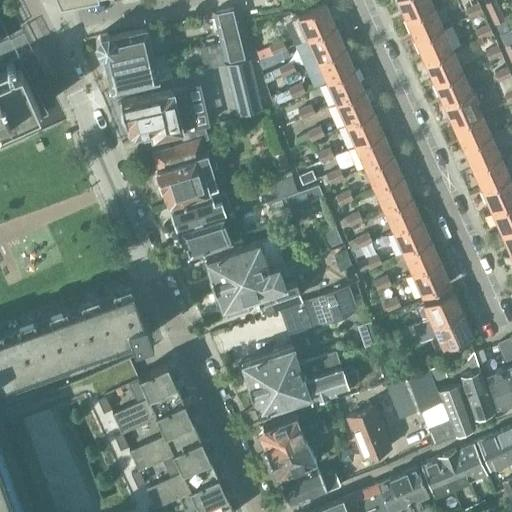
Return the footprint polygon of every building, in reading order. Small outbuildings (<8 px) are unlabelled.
[(397,0),(405,18),(433,5),(430,0),(397,0)] [(489,0),(485,2),(490,12),(499,8),(494,0),(489,0)] [(465,7),(469,16),(482,10),(478,1),(465,7)] [(298,15),(307,37),(334,25),(325,3),(298,15)] [(405,18),(415,39),(442,27),(433,5),(405,18)] [(213,11),(224,59),(248,53),(236,6),(233,7),(233,8),(216,11),(216,10),(213,11)] [(499,8),(490,12),(495,23),(504,19),(499,8)] [(0,135),(48,114),(18,55),(17,56),(8,37),(9,37),(0,19),(0,135)] [(475,29),(479,37),(492,31),(488,23),(475,29)] [(307,37),(317,58),(344,46),(334,25),(307,37)] [(102,51),(106,66),(152,55),(145,26),(112,34),(107,31),(99,33),(95,40),(97,48),(102,51)] [(415,39),(425,60),(452,48),(442,27),(415,39)] [(268,43),(273,52),(286,46),(281,37),(268,43)] [(485,50),(488,58),(501,52),(498,44),(485,50)] [(317,58),(326,80),(354,68),(344,46),(317,58)] [(425,60),(434,82),(461,70),(452,48),(425,60)] [(152,55),(106,66),(111,90),(158,79),(152,55)] [(249,57),(225,63),(238,115),(262,109),(249,57)] [(278,64),(282,74),(296,69),(292,59),(278,64)] [(494,71),(498,80),(511,74),(507,66),(494,71)] [(326,80),(336,101),(363,89),(354,68),(326,80)] [(434,82),(444,103),(471,91),(461,70),(434,82)] [(287,87),(292,96),(305,90),(300,81),(287,87)] [(187,85),(120,100),(121,105),(121,109),(122,113),(123,116),(124,117),(125,122),(127,121),(129,131),(133,134),(142,132),(143,138),(180,129),(196,126),(187,85)] [(336,101),(346,123),(373,111),(363,89),(336,101)] [(444,103),(453,125),(481,113),(471,91),(444,103)] [(296,108),(300,117),(314,111),(311,102),(296,108)] [(346,123),(355,144),(382,132),(373,111),(346,123)] [(453,125),(463,146),(490,134),(481,113),(453,125)] [(306,129),(310,138),(323,132),(319,123),(306,129)] [(205,151),(203,152),(199,139),(206,137),(202,124),(196,126),(180,129),(184,140),(152,151),(157,166),(156,167),(157,169),(154,173),(156,181),(161,183),(162,185),(163,185),(170,205),(184,201),(183,197),(205,190),(206,193),(218,189),(205,151)] [(355,144),(365,166),(392,154),(382,132),(355,144)] [(463,146),(473,168),(500,156),(490,134),(463,146)] [(316,151),(321,160),(334,153),(329,144),(316,151)] [(283,150),(271,153),(276,169),(288,165),(283,150)] [(365,166),(374,187),(401,175),(392,154),(365,166)] [(473,168),(482,189),(509,177),(500,156),(473,168)] [(271,180),(276,193),(277,195),(283,193),(297,189),(288,165),(276,169),(274,170),(277,178),(271,180)] [(322,175),(326,183),(343,175),(339,167),(322,175)] [(374,187),(384,209),(411,196),(401,175),(374,187)] [(482,189),(492,211),(511,201),(511,182),(509,177),(482,189)] [(329,198),(334,206),(353,195),(348,187),(329,198)] [(269,223),(291,215),(283,193),(277,195),(276,193),(233,209),(236,217),(262,207),(269,223)] [(178,228),(180,227),(220,214),(216,200),(210,202),(207,195),(184,201),(170,205),(178,228)] [(384,209),(393,230),(421,218),(411,196),(384,209)] [(511,201),(492,211),(501,232),(511,227),(511,201)] [(338,218),(342,226),(362,216),(358,208),(338,218)] [(220,214),(180,227),(183,236),(183,237),(181,242),(183,248),(188,250),(188,252),(230,238),(225,223),(229,222),(226,213),(220,214)] [(393,230),(403,252),(430,239),(421,218),(393,230)] [(334,222),(321,228),(330,248),(342,242),(334,222)] [(511,227),(501,232),(511,254),(511,253),(511,227)] [(347,239),(352,249),(372,239),(367,229),(347,239)] [(211,277),(214,285),(268,267),(268,266),(278,263),(279,263),(284,262),(280,248),(275,250),(270,234),(205,256),(211,273),(210,274),(210,275),(210,277),(211,277)] [(403,252),(413,273),(440,261),(430,239),(403,252)] [(346,250),(334,254),(340,269),(351,265),(346,250)] [(357,262),(360,270),(381,260),(377,252),(357,262)] [(440,261),(413,273),(422,294),(449,282),(440,261)] [(268,267),(214,285),(213,285),(214,288),(215,288),(215,289),(216,288),(222,305),(223,305),(226,314),(248,307),(245,297),(256,294),(261,308),(301,295),(295,279),(291,281),(289,276),(283,278),(279,263),(278,263),(268,266),(268,267)] [(372,279),(377,289),(391,282),(386,272),(372,279)] [(348,283),(303,299),(279,308),(288,333),(356,308),(348,283)] [(131,334),(132,337),(133,341),(152,334),(145,314),(142,315),(131,284),(0,331),(0,379),(17,374),(18,375),(131,334)] [(412,322),(416,332),(462,311),(452,289),(423,302),(429,315),(412,322)] [(383,301),(387,309),(400,303),(396,295),(383,301)] [(462,311),(416,332),(420,340),(430,336),(436,350),(472,334),(462,311)] [(371,321),(358,325),(365,346),(378,341),(371,321)] [(498,342),(506,358),(511,355),(511,342),(509,336),(498,342)] [(233,511),(235,511),(166,361),(145,370),(137,353),(158,343),(158,342),(82,377),(47,390),(46,385),(47,385),(47,384),(0,401),(0,408),(37,511),(233,511)] [(247,378),(251,389),(277,379),(279,384),(294,378),(293,374),(302,371),(303,375),(323,369),(318,353),(298,360),(292,342),(241,360),(247,378)] [(277,379),(251,389),(252,392),(258,409),(308,392),(310,397),(348,385),(335,347),(318,353),(323,369),(303,375),(302,371),(293,374),(294,378),(279,384),(277,379)] [(474,350),(478,362),(486,359),(482,348),(474,350)] [(475,416),(493,409),(473,350),(464,353),(466,359),(468,358),(472,370),(460,374),(475,416)] [(441,363),(436,365),(441,376),(446,374),(441,363)] [(511,400),(511,388),(505,366),(485,374),(496,407),(511,400)] [(441,399),(437,390),(428,368),(386,383),(399,416),(421,407),(427,405),(441,399)] [(441,399),(427,405),(421,407),(434,442),(455,434),(475,426),(458,381),(437,390),(441,399)] [(391,445),(374,404),(346,415),(362,456),(391,445)] [(266,451),(317,428),(327,424),(322,414),(301,423),(295,409),(261,424),(258,429),(263,442),(266,451)] [(511,423),(495,430),(508,460),(511,457),(511,423)] [(317,428),(266,451),(270,458),(275,470),(282,471),(316,455),(309,441),(321,436),(317,428)] [(508,460),(495,430),(477,438),(489,467),(508,460)] [(473,441),(456,448),(468,479),(486,471),(473,441)] [(437,455),(438,456),(450,486),(468,479),(456,448),(455,447),(437,455)] [(326,449),(319,452),(321,457),(328,454),(326,449)] [(450,486),(438,456),(420,463),(433,493),(450,486)] [(280,478),(291,502),(326,488),(339,482),(339,481),(333,467),(321,473),(316,462),(280,478)] [(0,511),(17,511),(0,464),(0,511)] [(416,464),(397,473),(413,511),(417,511),(424,510),(417,495),(427,491),(416,464)] [(413,511),(397,473),(377,481),(389,507),(399,503),(402,511),(413,511)] [(511,475),(501,480),(508,495),(511,493),(511,475)] [(389,507),(377,481),(303,511),(381,511),(389,507)] [(485,498),(476,502),(479,509),(488,505),(485,498)] [(476,502),(466,507),(468,511),(473,511),(479,509),(476,502)]
